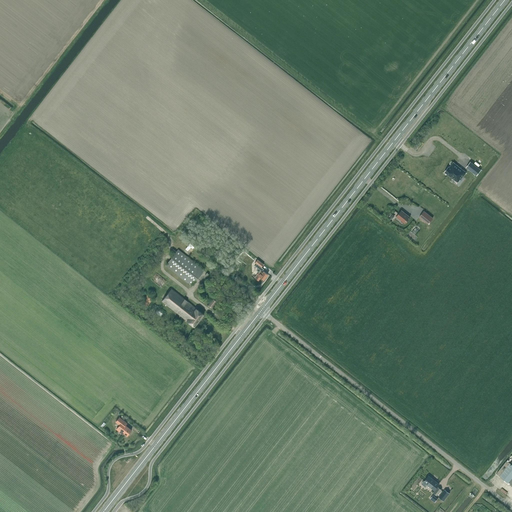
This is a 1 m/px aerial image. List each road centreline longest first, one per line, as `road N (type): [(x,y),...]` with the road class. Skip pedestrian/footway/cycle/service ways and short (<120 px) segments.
road 1 (secondary): [(261,310),(505,0)]
road 2 (unclassified): [(511,509),(261,310)]
road 3 (secondary): [(104,511),(261,310)]
